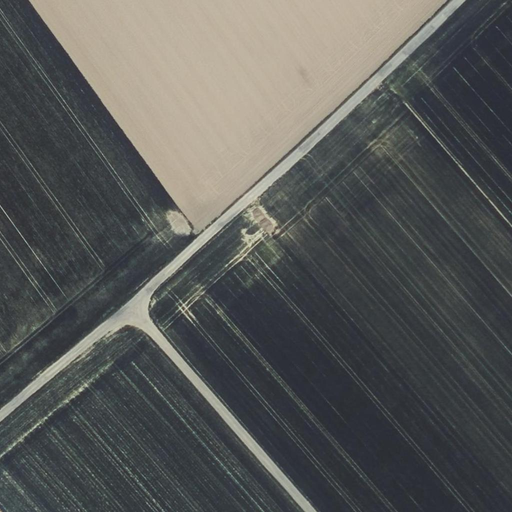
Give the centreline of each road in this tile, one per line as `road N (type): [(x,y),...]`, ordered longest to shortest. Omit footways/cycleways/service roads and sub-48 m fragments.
road 1 (track): [(0,412),(129,307),(462,0)]
road 2 (track): [(129,307),(307,511)]
